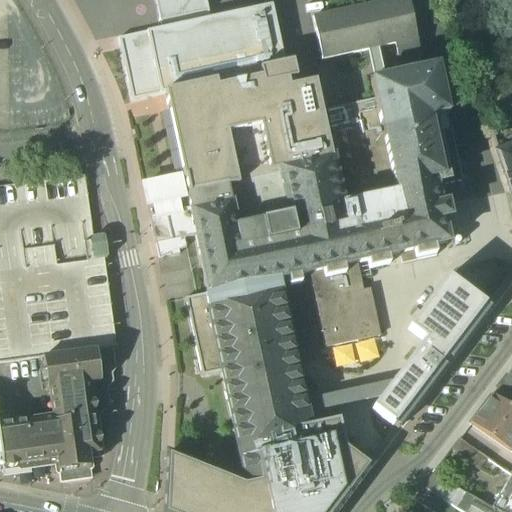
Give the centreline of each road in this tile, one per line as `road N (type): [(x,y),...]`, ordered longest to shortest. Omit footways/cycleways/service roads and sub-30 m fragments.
road 1 (residential): [(98,137),(142,350),(125,511)]
road 2 (unknown): [(431,0),(501,244)]
road 3 (residential): [(511,346),(439,451),(382,511)]
road 4 (residential): [(38,0),(89,99),(98,137)]
